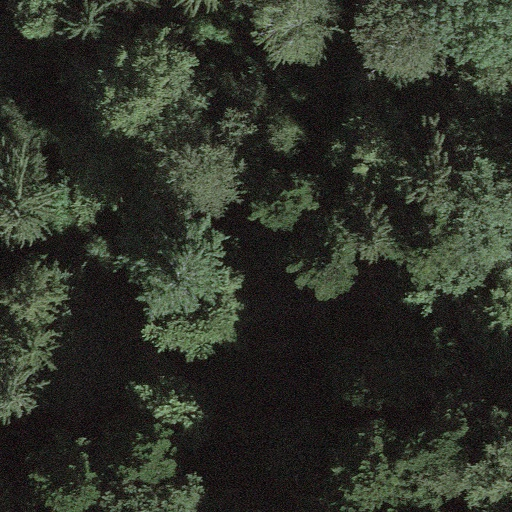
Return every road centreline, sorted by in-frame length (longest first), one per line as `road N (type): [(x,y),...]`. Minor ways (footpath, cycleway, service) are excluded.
road 1 (track): [(0,391),(511,247)]
road 2 (track): [(0,9),(252,48),(511,62)]
